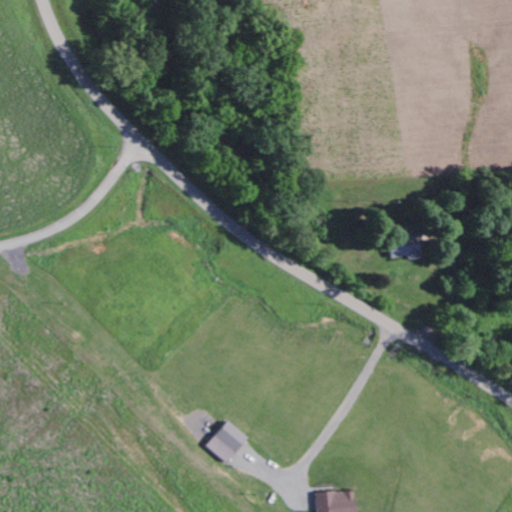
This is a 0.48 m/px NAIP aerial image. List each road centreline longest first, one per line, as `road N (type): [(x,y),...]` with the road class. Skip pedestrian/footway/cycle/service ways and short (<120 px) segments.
road 1 (secondary): [(511,402),(331,293),(226,217),(119,121),(77,70),(41,0)]
road 2 (residential): [(0,245),(81,213),(141,141)]
